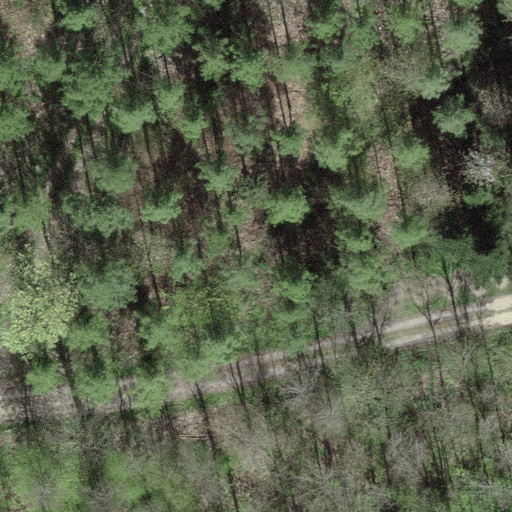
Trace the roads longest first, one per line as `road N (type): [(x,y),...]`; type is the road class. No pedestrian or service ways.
road 1 (track): [(0,410),(242,385),(511,321)]
road 2 (track): [(0,348),(147,0)]
